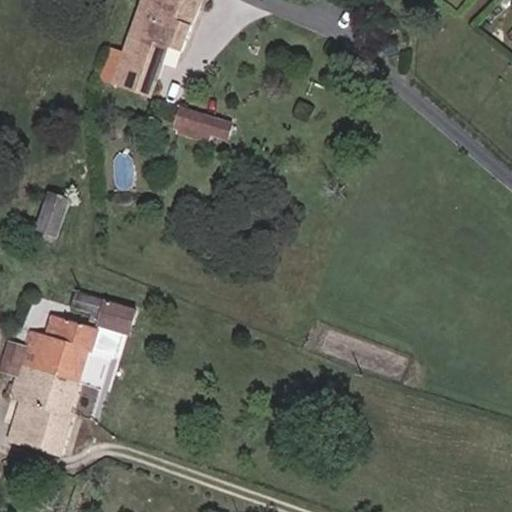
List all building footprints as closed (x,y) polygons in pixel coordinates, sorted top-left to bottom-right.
[(142,0),(132,31),(168,46),(184,52),(202,0),(142,0)] [(133,69),(158,77),(168,46),(132,31),(117,81),(128,85),(133,69)] [(133,69),(128,85),(153,93),(158,77),(133,69)] [(180,130),(198,136),(203,121),(178,113),(173,132),(179,135),(180,130)] [(198,136),(209,140),(214,124),(203,121),(198,136)] [(234,131),(214,124),(209,140),(229,146),(234,131)] [(69,200),(49,193),(37,232),(57,238),(69,200)] [(32,339),(27,352),(21,371),(77,389),(89,355),(120,367),(136,310),(78,292),(72,312),(101,319),(97,333),(53,322),(48,343),(32,339)] [(21,371),(27,352),(13,348),(3,373),(19,378),(13,401),(28,405),(17,434),(21,443),(66,457),(77,417),(71,416),(77,389),(21,371)]
